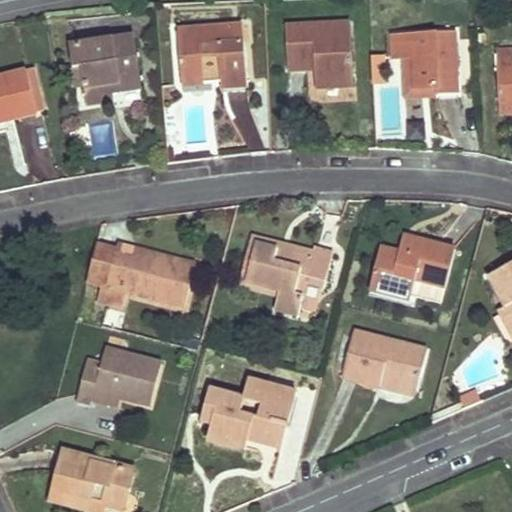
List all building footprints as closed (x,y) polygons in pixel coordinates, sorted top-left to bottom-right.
[(350,24),(286,27),(288,66),(316,63),(316,71),(317,89),(354,86),(350,24)] [(239,25),(179,31),(183,76),(222,74),(222,84),(222,88),(225,88),(245,87),(248,86),(245,39),(240,40),(239,25)] [(455,34),(394,37),(394,59),(404,59),(414,58),(415,90),(436,89),(437,94),(459,94),(455,34)] [(134,38),(71,46),(74,71),(81,70),(85,89),(87,107),(114,103),(113,91),(119,91),(120,93),(141,89),(134,38)] [(511,49),(498,50),(501,108),(511,108),(511,49)] [(414,58),(404,59),(405,98),(437,97),(437,94),(436,89),(415,90),(414,58)] [(316,63),(288,66),(289,72),(316,71),(316,63)] [(81,70),(74,71),(78,91),(85,89),(81,70)] [(0,122),(9,121),(9,123),(37,116),(32,95),(41,94),(35,71),(0,79),(0,122)] [(222,74),(183,76),(184,88),(222,84),(222,74)] [(41,94),(32,95),(37,116),(46,114),(41,94)] [(413,238),(404,236),(400,252),(408,254),(413,238)] [(314,253),(252,237),(251,241),(312,258),(314,253)] [(456,250),(413,238),(408,254),(400,252),(382,247),(372,289),(411,300),(416,278),(445,286),(456,250)] [(334,253),(314,249),(314,253),(312,258),(251,241),(241,281),(280,292),(279,298),(276,310),(298,317),(303,297),(295,295),(298,280),(325,288),(334,253)] [(96,254),(88,284),(107,289),(185,309),(195,272),(166,264),(167,259),(134,250),(132,259),(116,255),(115,258),(96,254)] [(511,264),(491,276),(510,306),(511,309),(511,264)] [(280,292),(241,281),(239,288),(279,298),(280,292)] [(507,308),(501,311),(511,332),(511,309),(510,306),(507,308)] [(427,351),(355,332),(344,378),(381,387),(382,379),(417,388),(427,351)] [(163,366),(107,350),(103,364),(89,361),(77,403),(91,406),(92,402),(95,392),(121,399),(152,407),(163,366)] [(417,388),(382,379),(381,387),(415,396),(417,388)] [(288,391),(250,382),(245,400),(212,392),(202,423),(213,426),(209,441),(247,451),(250,441),(283,449),(290,426),(280,423),(288,391)] [(121,399),(95,392),(92,402),(119,409),(121,399)] [(134,471),(66,454),(53,502),(89,511),(91,503),(102,506),(123,511),(134,471)] [(100,511),(102,506),(91,503),(89,511),(91,511),(100,511)]
